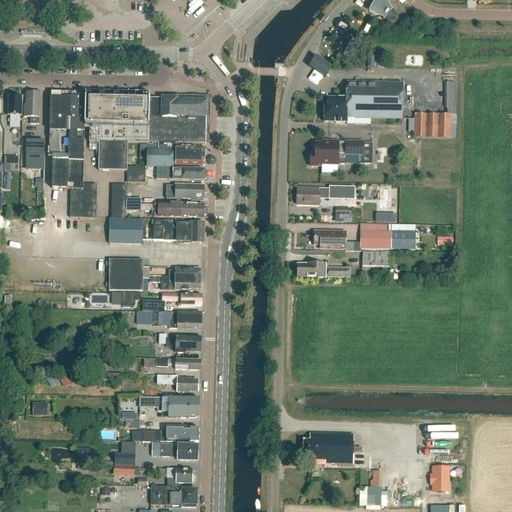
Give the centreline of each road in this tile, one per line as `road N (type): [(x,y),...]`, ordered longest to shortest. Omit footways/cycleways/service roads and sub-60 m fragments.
road 1 (unclassified): [(275,511),(286,104),(303,60),(349,0)]
road 2 (secondary): [(219,511),(223,274)]
road 3 (secondary): [(223,274),(241,189),(241,110),(206,50)]
road 4 (residential): [(205,511),(212,285)]
road 5 (residential): [(0,79),(157,80),(163,54)]
road 6 (residential): [(163,54),(141,26),(102,10),(0,5)]
road 7 (secondary): [(163,54),(0,50)]
